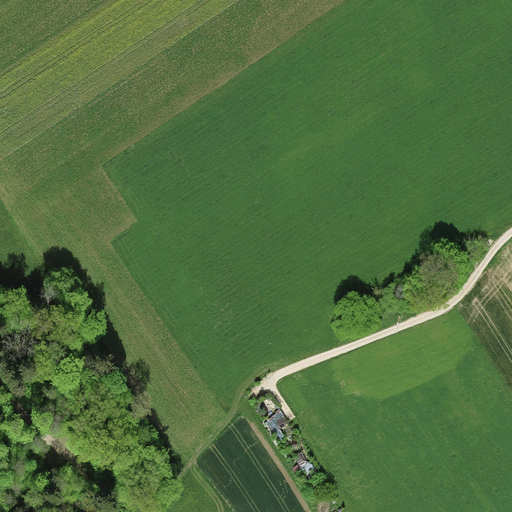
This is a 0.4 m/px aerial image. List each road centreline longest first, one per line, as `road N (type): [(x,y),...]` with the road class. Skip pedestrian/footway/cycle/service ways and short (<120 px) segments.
road 1 (track): [(511,230),(459,296),(272,379),(290,415)]
road 2 (track): [(113,511),(102,488),(0,384)]
